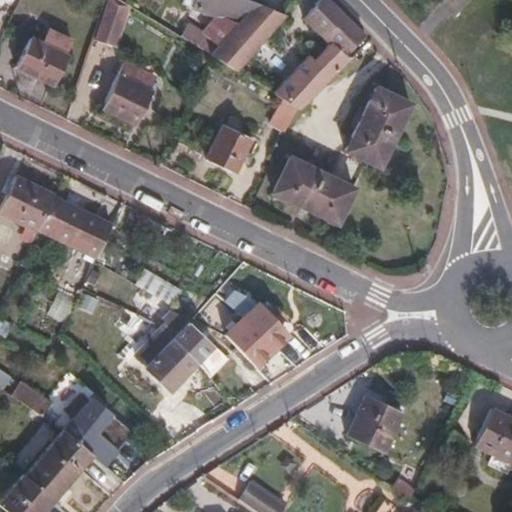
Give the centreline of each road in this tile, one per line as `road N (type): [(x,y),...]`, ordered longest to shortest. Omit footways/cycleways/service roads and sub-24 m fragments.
road 1 (residential): [(454,295),(379,295),(0,112)]
road 2 (residential): [(128,511),(148,488),(372,339),(455,325)]
road 3 (residential): [(361,0),(445,92),(471,156),(488,264)]
